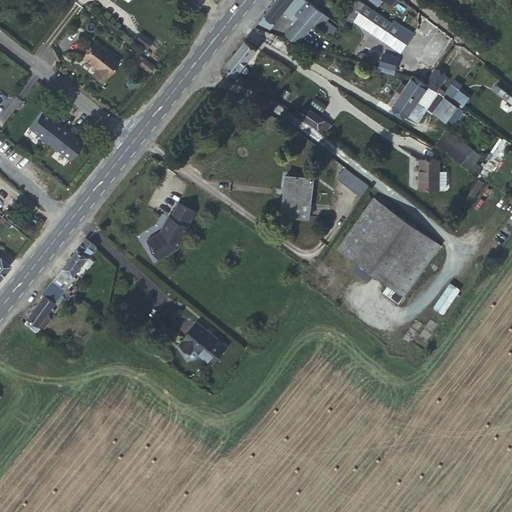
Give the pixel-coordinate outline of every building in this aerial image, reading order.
[(277,0),(260,21),(271,27),(282,13),(295,23),(285,35),(301,41),(315,24),(322,15),(324,13),(311,3),(306,0),(277,0)] [(347,18),(348,19),(354,23),(355,21),(365,6),(358,1),(355,2),(352,6),(353,9),(347,18)] [(394,20),(392,22),(375,11),(374,11),(365,6),(355,21),(364,27),(392,45),(403,29),(404,27),(394,20)] [(322,15),(315,24),(333,37),(340,28),(322,15)] [(392,45),(401,51),(411,35),(403,29),(392,45)] [(152,43),(141,35),(135,42),(147,50),(152,43)] [(224,66),(226,68),(236,75),(256,48),(245,40),(224,66)] [(96,43),(84,58),(97,69),(95,72),(104,80),(119,61),(96,43)] [(379,66),(394,70),(397,58),(383,54),(379,66)] [(132,61),(138,65),(143,59),(137,55),(132,61)] [(144,61),(139,66),(149,74),(153,68),(144,61)] [(379,66),(378,70),(393,74),(394,70),(379,66)] [(428,85),(436,90),(446,76),(436,69),(426,84),(428,85)] [(415,76),(413,76),(393,106),(407,115),(419,99),(428,85),(426,84),(415,76)] [(460,92),(464,85),(455,79),(445,93),(459,102),(464,94),(460,92)] [(511,88),(503,81),(496,89),(511,101),(511,88)] [(449,125),(460,108),(444,97),(433,114),(449,125)] [(419,99),(407,115),(413,119),(424,103),(419,99)] [(48,145),(63,125),(56,120),(55,121),(41,110),(28,127),(41,137),(40,139),(48,145)] [(318,129),(324,120),(311,111),(304,119),(318,129)] [(318,129),(324,133),(330,125),(324,120),(318,129)] [(63,125),(48,145),(55,150),(57,149),(70,159),(83,142),(68,131),(69,130),(63,125)] [(436,145),(460,163),(466,156),(467,155),(443,137),(436,145)] [(460,163),(485,182),(490,175),(466,156),(460,163)] [(420,160),(420,188),(438,188),(439,160),(420,160)] [(345,167),(336,179),(362,197),(370,186),(345,167)] [(285,175),(284,188),(283,190),(287,190),(285,215),(308,218),(312,179),(285,175)] [(337,248),(358,263),(373,273),(388,284),(404,296),(440,245),(374,197),(337,248)] [(195,212),(177,204),(170,218),(169,218),(162,233),(159,234),(158,233),(148,239),(160,260),(178,249),(189,227),(188,227),(195,212)] [(86,238),(52,281),(65,290),(75,278),(73,275),(96,246),(94,244),(86,238)] [(0,276),(9,265),(0,257),(0,276)] [(373,273),(358,263),(353,271),(367,281),(373,273)] [(45,296),(25,323),(38,334),(42,329),(43,329),(51,319),(46,315),(65,290),(52,281),(42,294),(45,296)] [(399,303),(404,296),(388,284),(383,292),(399,303)] [(198,322),(180,343),(190,352),(194,348),(212,363),(226,345),(198,322)]
